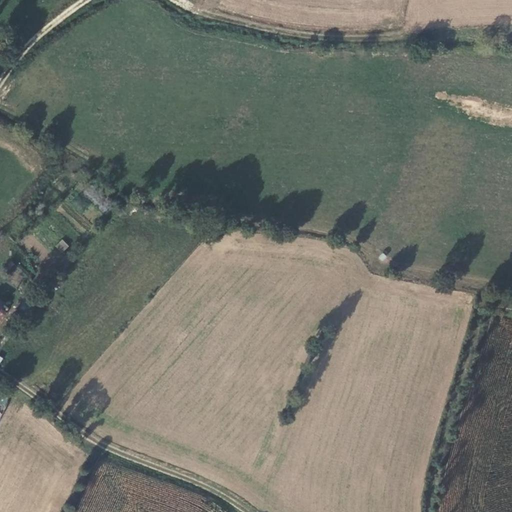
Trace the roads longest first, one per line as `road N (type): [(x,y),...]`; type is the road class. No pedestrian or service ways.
road 1 (track): [(243,511),(95,446),(0,371)]
road 2 (track): [(404,32),(300,34),(179,0)]
road 3 (track): [(88,0),(28,42),(0,83)]
